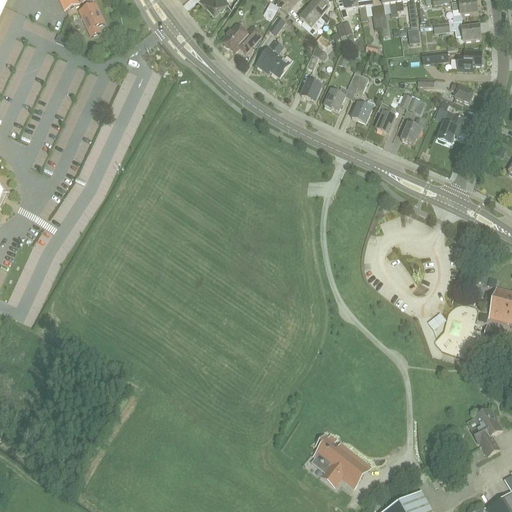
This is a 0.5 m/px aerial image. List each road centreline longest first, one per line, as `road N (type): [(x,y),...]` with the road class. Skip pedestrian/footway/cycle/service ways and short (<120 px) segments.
road 1 (secondary): [(152,0),(240,98),(294,134),(451,201)]
road 2 (residential): [(451,201),(491,108),(499,42),(494,0)]
